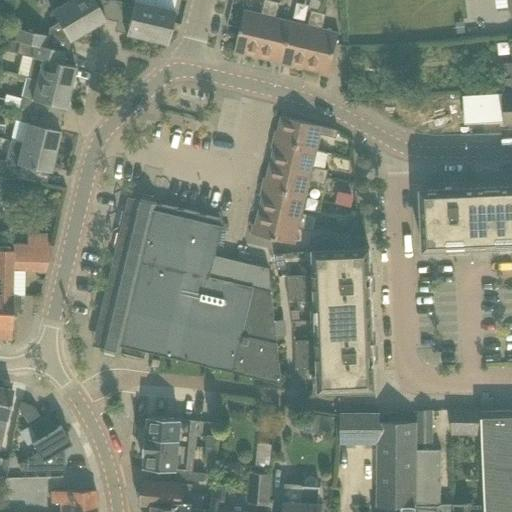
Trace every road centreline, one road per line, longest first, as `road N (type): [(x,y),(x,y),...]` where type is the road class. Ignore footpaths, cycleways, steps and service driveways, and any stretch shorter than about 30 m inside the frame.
road 1 (unclassified): [(44,361),(94,142),(163,75),(188,69)]
road 2 (residential): [(511,384),(447,386),(419,378),(406,356),(396,145)]
road 3 (tertiary): [(116,511),(99,438),(44,361)]
road 4 (unclassified): [(396,145),(335,111),(266,89)]
road 5 (residential): [(234,214),(266,89)]
